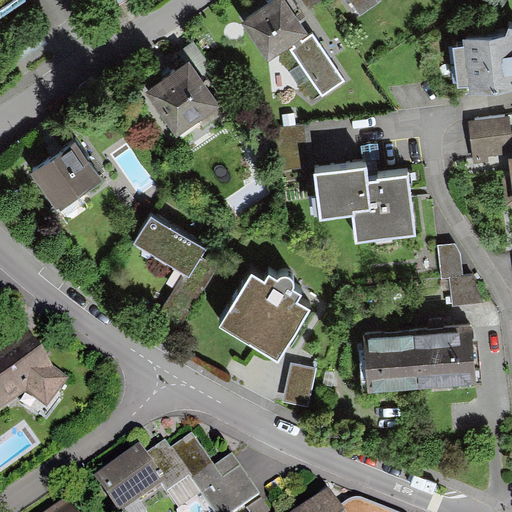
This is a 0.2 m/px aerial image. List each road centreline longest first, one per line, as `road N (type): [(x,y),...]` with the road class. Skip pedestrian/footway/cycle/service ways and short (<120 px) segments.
road 1 (residential): [(442,511),(268,431),(176,375)]
road 2 (residential): [(188,0),(0,126)]
road 3 (residential): [(176,375),(112,337),(0,244)]
road 4 (residential): [(0,501),(176,375)]
